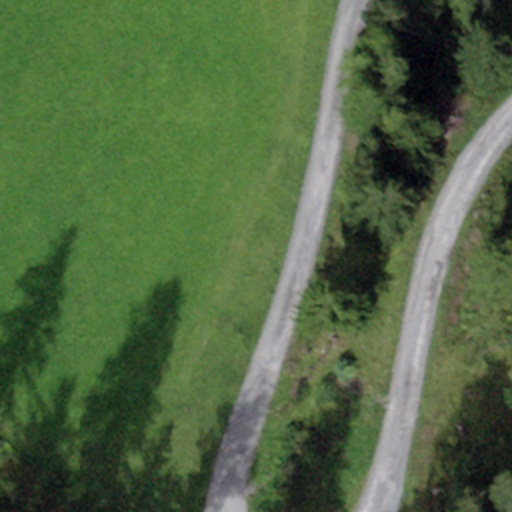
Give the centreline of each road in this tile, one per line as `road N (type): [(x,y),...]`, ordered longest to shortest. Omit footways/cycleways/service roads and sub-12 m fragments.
road 1 (track): [(221,511),(234,468),(240,368),(363,0)]
road 2 (track): [(511,117),(442,215),(367,511)]
